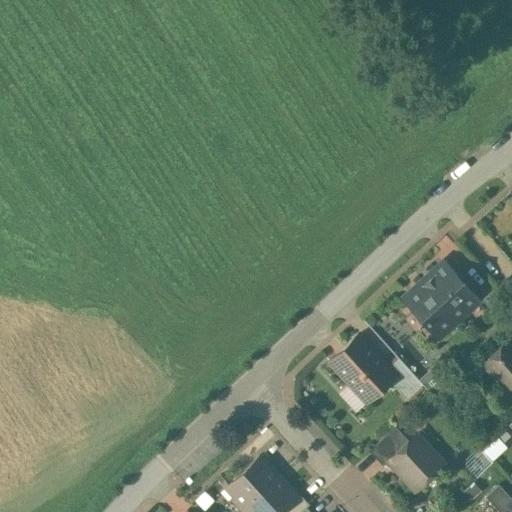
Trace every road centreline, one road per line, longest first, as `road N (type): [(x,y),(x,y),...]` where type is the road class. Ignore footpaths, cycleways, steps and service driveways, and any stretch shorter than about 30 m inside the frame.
road 1 (residential): [(511,144),(252,380)]
road 2 (residential): [(252,380),(123,511)]
road 3 (residential): [(252,380),(375,511)]
